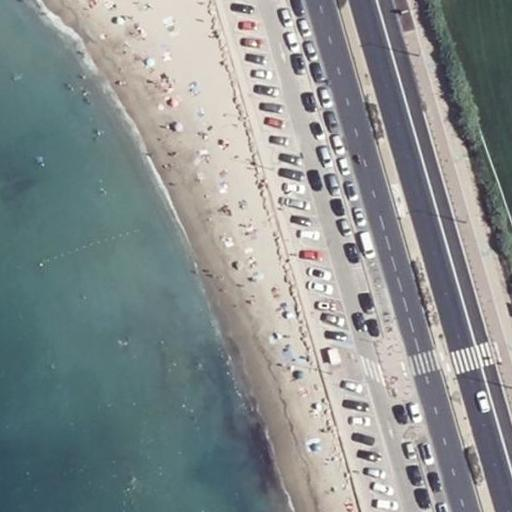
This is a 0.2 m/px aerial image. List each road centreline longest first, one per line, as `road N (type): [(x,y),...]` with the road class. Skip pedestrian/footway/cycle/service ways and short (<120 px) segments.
road 1 (tertiary): [(318,0),(466,511)]
road 2 (tertiary): [(511,498),(369,0)]
